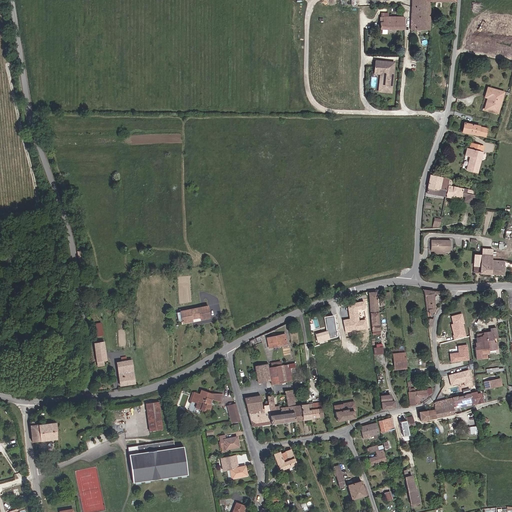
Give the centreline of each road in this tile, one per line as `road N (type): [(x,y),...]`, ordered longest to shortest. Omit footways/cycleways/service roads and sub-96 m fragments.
road 1 (residential): [(81,398),(83,327),(72,242),(31,120),(11,0)]
road 2 (residential): [(412,282),(421,189),(445,118),(459,0)]
road 3 (residential): [(457,287),(435,327),(435,395),(346,432)]
road 4 (tertiary): [(226,349),(339,294),(412,282)]
road 5 (tertiary): [(81,398),(160,385),(226,349)]
